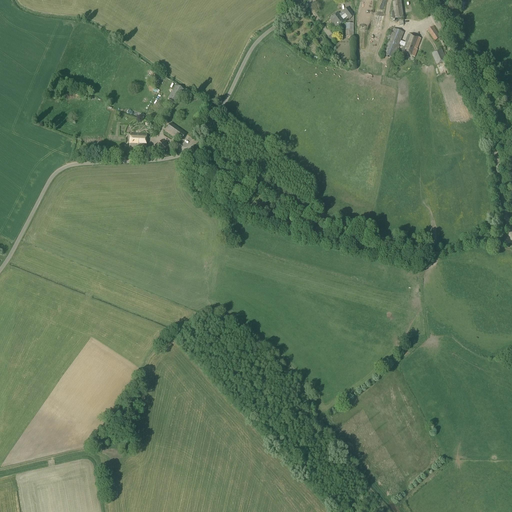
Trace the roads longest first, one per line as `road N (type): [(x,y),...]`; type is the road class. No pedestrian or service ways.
road 1 (unclassified): [(0,269),(55,172),(183,152),(220,109),(253,48),(314,0)]
road 2 (track): [(189,147),(317,218),(435,254),(511,239)]
road 3 (unclassified): [(511,234),(487,126),(424,0)]
